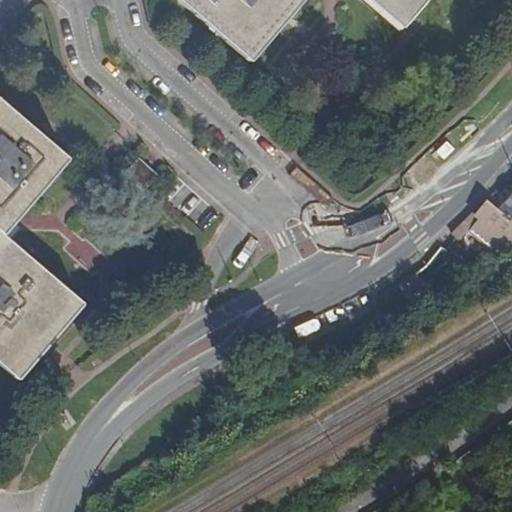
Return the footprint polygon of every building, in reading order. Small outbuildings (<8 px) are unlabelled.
[(276,13),(288,0),(177,0),(238,56),(276,13)] [(372,0),(400,25),(422,0),(372,0)] [(0,105),(0,222),(7,215),(58,157),(0,105)] [(138,195),(152,179),(134,162),(119,178),(138,195)] [(488,205),(475,219),(479,222),(469,234),(497,256),(511,245),(511,244),(511,206),(503,218),(488,205)] [(0,240),(0,381),(37,341),(71,303),(0,240)]
